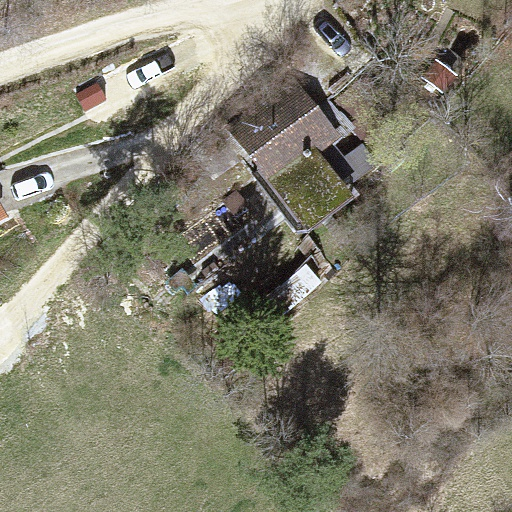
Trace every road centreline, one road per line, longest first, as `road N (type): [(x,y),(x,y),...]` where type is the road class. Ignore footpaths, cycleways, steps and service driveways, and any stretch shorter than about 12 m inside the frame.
road 1 (track): [(245,0),(150,167),(0,327)]
road 2 (residential): [(226,0),(71,41),(0,69)]
